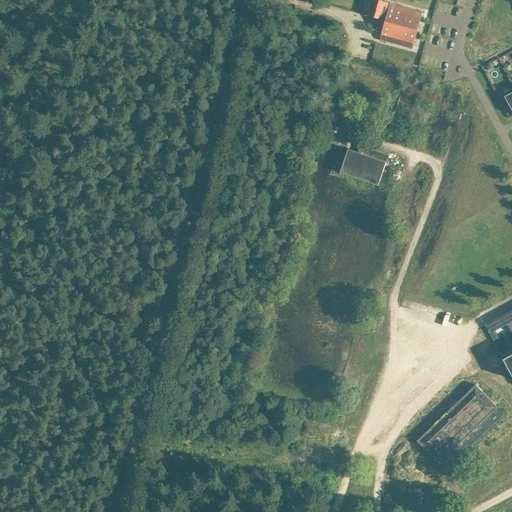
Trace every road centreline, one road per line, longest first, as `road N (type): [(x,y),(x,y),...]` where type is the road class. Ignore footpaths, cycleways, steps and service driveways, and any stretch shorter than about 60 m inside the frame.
road 1 (tertiary): [(119,511),(249,0)]
road 2 (track): [(335,511),(343,482),(377,458),(442,375),(459,330)]
road 3 (unknown): [(0,106),(21,7),(48,0)]
